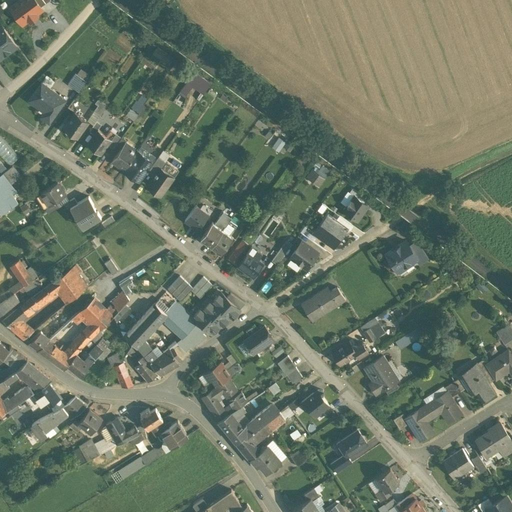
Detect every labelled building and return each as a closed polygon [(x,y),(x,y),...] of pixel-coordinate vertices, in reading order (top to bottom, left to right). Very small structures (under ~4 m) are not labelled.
[(34,0),(20,0),(11,7),(23,24),(29,19),(30,21),(38,16),(36,14),(42,10),(41,8),(34,0)] [(1,27),(0,28),(0,62),(18,49),(1,27)] [(76,73),(75,74),(86,82),(90,76),(81,68),(77,73),(76,73)] [(180,91),(186,96),(193,86),(204,93),(212,83),(195,70),(180,91)] [(75,74),(67,86),(77,93),(86,82),(75,74)] [(40,83),(26,101),(42,112),(39,116),(48,122),(64,101),(40,83)] [(102,101),(98,99),(95,103),(98,105),(94,110),(100,115),(107,105),(102,101)] [(144,106),(133,121),(137,124),(148,108),(144,106)] [(94,110),(87,120),(89,121),(93,125),(98,119),(100,115),(94,110)] [(87,120),(75,111),(63,127),(68,130),(67,131),(72,134),(73,134),(77,137),(89,121),(87,120)] [(98,119),(93,125),(90,130),(94,133),(98,129),(103,122),(98,119)] [(100,153),(107,144),(115,133),(110,129),(106,135),(98,129),(94,133),(87,143),(100,153)] [(121,137),(115,133),(107,144),(113,148),(116,145),(121,137)] [(0,156),(9,166),(19,156),(0,135),(0,156)] [(121,137),(116,145),(121,149),(124,145),(128,139),(123,135),(121,137)] [(288,140),(283,147),(291,153),(292,151),(297,154),(301,149),(288,140)] [(121,149),(112,161),(124,169),(137,151),(137,150),(135,153),(124,145),(121,149)] [(137,151),(124,169),(135,177),(144,164),(145,164),(149,159),(137,151)] [(158,156),(158,157),(150,168),(146,173),(152,177),(160,167),(161,167),(165,161),(158,156)] [(0,159),(0,174),(3,172),(8,168),(0,159)] [(144,164),(135,177),(140,181),(146,173),(150,168),(145,164),(144,164)] [(20,176),(12,165),(8,168),(3,172),(11,182),(20,176)] [(160,167),(152,177),(146,186),(154,191),(154,190),(160,194),(160,195),(161,196),(175,177),(161,167),(160,167)] [(324,177),(314,169),(307,177),(318,185),(324,177)] [(0,174),(0,212),(1,214),(12,207),(5,196),(11,192),(16,189),(11,182),(3,172),(0,174)] [(57,181),(41,192),(49,204),(56,200),(66,193),(57,181)] [(359,191),(353,187),(349,192),(354,195),(355,196),(359,191)] [(18,203),(11,192),(5,196),(12,207),(18,203)] [(77,202),(70,206),(81,223),(84,221),(87,225),(101,216),(98,210),(97,210),(93,204),(94,203),(89,195),(77,202)] [(354,195),(344,210),(357,220),(368,205),(355,196),(354,195)] [(67,208),(70,206),(77,202),(74,197),(64,203),(67,208)] [(267,197),(242,231),(248,235),(246,238),(252,243),(257,236),(257,234),(278,205),(267,197)] [(56,200),(49,204),(45,206),(49,212),(59,205),(56,200)] [(196,205),(185,220),(196,228),(198,230),(200,227),(209,214),(196,205)] [(215,224),(223,230),(231,218),(223,212),(215,224)] [(112,215),(102,222),(106,227),(115,220),(112,215)] [(336,220),(328,215),(315,233),(333,247),(347,228),(336,220)] [(354,226),(339,215),(336,220),(347,228),(350,231),(354,226)] [(215,224),(212,222),(200,238),(211,246),(223,230),(215,224)] [(196,228),(190,237),(195,240),(203,229),(200,227),(198,230),(196,228)] [(223,230),(211,246),(221,253),(232,237),(223,230)] [(247,250),(253,254),(257,248),(256,248),(264,237),(259,233),(257,236),(252,243),(251,245),(247,250)] [(243,239),(229,259),(237,264),(247,250),(251,245),(244,240),(243,239)] [(286,239),(280,249),(285,253),(292,244),(286,239)] [(302,241),(290,256),(306,268),(317,252),(302,241)] [(409,246),(406,241),(400,245),(400,244),(392,249),(392,250),(386,254),(390,261),(389,261),(388,265),(390,269),(394,269),(395,268),(397,271),(397,270),(397,269),(402,265),(404,267),(410,263),(410,262),(416,258),(417,258),(409,246)] [(427,258),(416,242),(409,246),(417,258),(416,258),(419,263),(427,258)] [(280,249),(271,260),(277,264),(285,253),(280,249)] [(247,250),(237,264),(253,275),(264,262),(253,254),(247,250)] [(104,261),(112,272),(118,268),(110,257),(104,261)] [(33,279),(27,270),(19,259),(11,264),(21,280),(24,285),(25,285),(34,280),(33,279)] [(81,270),(76,263),(71,267),(76,274),(81,270)] [(37,277),(31,267),(27,270),(33,279),(34,279),(37,277)] [(71,267),(53,280),(60,288),(69,300),(86,287),(76,274),(71,267)] [(180,275),(168,288),(181,300),(191,289),(193,287),(180,275)] [(203,276),(193,287),(191,289),(200,297),(212,284),(203,276)] [(42,285),(37,277),(34,279),(37,284),(36,285),(38,288),(42,285)] [(34,280),(25,285),(24,285),(23,286),(26,291),(36,285),(37,284),(34,279),(33,279),(34,280)] [(21,280),(0,294),(0,301),(1,300),(2,300),(7,297),(11,294),(17,289),(23,286),(24,285),(21,280)] [(53,280),(27,299),(33,307),(60,288),(53,280)] [(23,286),(17,289),(21,294),(26,291),(23,286)] [(327,286),(301,303),(312,321),(339,304),(330,291),(327,286)] [(337,286),(330,291),(339,304),(346,299),(337,286)] [(124,290),(106,308),(113,315),(129,298),(124,290)] [(226,297),(221,292),(213,300),(212,301),(229,317),(231,318),(239,309),(226,297)] [(230,292),(226,297),(239,309),(245,303),(230,292)] [(15,298),(11,294),(7,297),(12,303),(17,300),(17,299),(18,298),(17,296),(15,298)] [(7,297),(2,300),(1,300),(0,301),(0,313),(8,308),(7,307),(12,303),(7,297)] [(94,297),(81,309),(93,322),(100,329),(113,315),(106,308),(94,297)] [(27,299),(21,305),(28,314),(34,309),(33,307),(27,299)] [(193,316),(175,299),(164,310),(167,312),(161,318),(182,338),(199,321),(193,316)] [(229,317),(212,301),(213,300),(211,299),(203,308),(220,324),(220,325),(221,326),(229,317)] [(116,320),(127,331),(137,321),(131,315),(140,305),(135,300),(116,320)] [(127,331),(126,332),(134,342),(137,345),(143,338),(161,318),(167,312),(164,310),(155,302),(137,321),(127,331)] [(28,314),(21,305),(19,307),(20,307),(27,316),(28,314)] [(220,324),(203,308),(202,306),(193,316),(199,321),(207,328),(212,333),(220,325),(220,324)] [(20,307),(3,320),(10,326),(20,319),(21,320),(27,316),(20,307)] [(81,309),(73,317),(77,322),(83,317),(90,325),(93,322),(81,309)] [(501,320),(504,325),(511,322),(507,316),(501,320)] [(375,317),(360,326),(370,341),(384,332),(375,317)] [(199,321),(182,338),(190,345),(207,328),(199,321)] [(90,325),(74,342),(81,348),(91,337),(96,333),(100,329),(93,322),(90,325)] [(511,338),(511,337),(504,325),(496,331),(504,343),(511,338)] [(250,336),(244,340),(253,352),(256,350),(271,340),(273,338),(265,326),(257,331),(250,336)] [(246,331),(250,336),(257,331),(252,326),(246,331)] [(412,329),(395,340),(400,348),(417,337),(412,329)] [(24,330),(19,334),(24,338),(29,333),(24,330)] [(41,331),(28,341),(38,349),(49,339),(41,331)] [(91,337),(95,341),(97,342),(101,338),(96,333),(91,337)] [(95,341),(91,337),(86,343),(90,347),(95,341)] [(109,343),(102,337),(101,338),(97,342),(98,344),(104,348),(106,346),(109,343)] [(190,345),(182,338),(181,337),(176,341),(185,350),(190,345)] [(143,338),(137,345),(138,346),(141,350),(148,344),(143,338)] [(9,348),(0,340),(0,358),(1,359),(12,346),(11,346),(9,348)] [(271,340),(256,350),(259,355),(274,345),(271,340)] [(349,340),(332,351),(340,364),(357,353),(354,347),(349,340)] [(363,341),(354,347),(357,353),(359,355),(368,349),(363,341)] [(74,342),(65,352),(72,358),(77,353),(81,348),(74,342)] [(134,342),(127,352),(133,355),(134,354),(134,353),(138,346),(137,345),(134,342)] [(104,348),(98,344),(84,359),(77,353),(72,358),(67,365),(80,375),(89,364),(98,355),(104,348)] [(148,344),(141,350),(144,354),(147,358),(155,352),(148,344)] [(65,352),(55,345),(47,355),(64,368),(67,365),(72,358),(65,352)] [(172,345),(169,346),(179,362),(181,360),(172,345)] [(272,352),(276,357),(284,351),(280,345),(272,352)] [(104,348),(98,355),(102,359),(110,349),(106,346),(104,348)] [(141,350),(138,346),(134,353),(134,354),(139,358),(144,354),(141,350)] [(158,355),(150,361),(151,362),(160,374),(179,363),(179,362),(169,346),(158,355)] [(511,354),(508,349),(486,363),(490,369),(495,378),(509,369),(511,374),(511,354)] [(17,350),(9,360),(14,366),(13,368),(15,370),(15,369),(16,369),(27,358),(17,350)] [(117,352),(107,357),(112,366),(114,365),(122,361),(119,356),(117,352)] [(155,352),(147,358),(150,361),(158,355),(155,352)] [(144,354),(139,358),(141,361),(139,363),(138,361),(136,362),(138,364),(135,366),(148,381),(157,374),(149,363),(151,362),(150,361),(147,358),(144,354)] [(384,355),(364,367),(373,380),(369,383),(376,394),(385,389),(396,382),(399,380),(398,379),(395,381),(390,373),(394,371),(384,355)] [(278,363),(282,368),(292,361),(288,356),(278,363)] [(52,378),(27,358),(16,369),(19,372),(29,380),(32,382),(38,387),(48,381),(52,378)] [(483,358),(476,363),(483,373),(490,369),(486,363),(483,358)] [(132,385),(123,361),(122,361),(114,365),(122,386),(132,385)] [(221,361),(204,373),(209,382),(213,379),(217,385),(241,367),(237,362),(227,369),(221,361)] [(292,361),(282,368),(287,375),(296,368),(292,361)] [(476,363),(463,371),(465,373),(460,376),(466,386),(470,393),(479,387),(485,398),(495,392),(483,373),(476,363)] [(6,365),(0,369),(0,376),(9,370),(6,365)] [(303,378),(296,368),(287,375),(294,384),(303,378)] [(15,370),(4,377),(7,382),(14,377),(19,372),(16,369),(15,369),(15,370)] [(460,376),(454,380),(460,390),(466,386),(460,376)] [(0,379),(0,391),(9,384),(7,382),(4,377),(0,379)] [(217,385),(202,396),(210,409),(220,403),(216,398),(224,393),(226,397),(237,389),(229,377),(217,385)] [(454,380),(444,386),(447,390),(451,396),(460,390),(454,380)] [(38,387),(33,391),(35,394),(41,402),(46,399),(56,392),(48,381),(38,387)] [(29,385),(19,394),(22,399),(33,391),(38,387),(32,382),(29,385)] [(396,382),(385,389),(388,394),(399,387),(396,382)] [(29,385),(27,383),(9,397),(14,404),(16,403),(21,399),(22,399),(19,394),(29,385)] [(447,390),(444,386),(443,385),(423,398),(426,403),(447,390)] [(237,389),(226,397),(235,409),(242,404),(246,402),(243,398),(237,389)] [(243,398),(246,402),(259,393),(256,389),(243,398)] [(323,390),(317,389),(302,401),(309,411),(310,409),(315,416),(322,411),(329,405),(322,395),(323,390)] [(447,390),(426,403),(435,416),(441,411),(448,422),(462,413),(451,396),(447,390)] [(22,399),(21,399),(24,403),(27,400),(35,394),(33,391),(22,399)] [(46,399),(51,406),(54,412),(58,409),(65,404),(56,392),(46,399)] [(33,408),(41,402),(35,394),(27,400),(33,408)] [(8,395),(2,400),(9,408),(14,404),(9,397),(8,395)] [(65,404),(58,409),(54,412),(52,412),(58,420),(68,413),(71,418),(87,405),(75,396),(65,404)] [(0,414),(9,408),(2,400),(0,397),(0,414)] [(21,409),(16,403),(14,404),(9,408),(0,414),(5,420),(21,409)] [(220,403),(210,409),(218,420),(227,414),(220,403)] [(405,416),(404,417),(408,424),(419,441),(435,431),(429,420),(435,416),(426,403),(405,416)] [(218,420),(218,421),(226,431),(238,422),(234,416),(245,409),(242,404),(235,409),(227,414),(218,420)] [(238,422),(226,431),(235,442),(244,435),(246,437),(253,431),(264,423),(277,412),(271,404),(247,423),(242,427),(238,422)] [(329,405),(322,411),(325,416),(335,408),(331,404),(329,405)] [(51,406),(41,411),(34,415),(36,417),(38,416),(39,419),(52,412),(54,412),(51,406)] [(102,418),(89,407),(78,421),(91,432),(102,418)] [(156,408),(151,411),(149,408),(141,413),(143,416),(141,418),(145,424),(148,429),(163,419),(156,408)] [(277,412),(264,423),(269,430),(285,418),(279,411),(277,412)] [(39,419),(37,420),(45,430),(55,423),(58,420),(52,412),(39,419)] [(403,412),(393,419),(400,429),(408,424),(404,417),(405,416),(403,412)] [(135,426),(126,431),(118,416),(106,424),(112,434),(114,437),(118,444),(129,439),(139,433),(136,428),(135,426)] [(41,439),(48,434),(45,430),(37,420),(31,425),(41,439)] [(177,420),(161,431),(166,439),(162,442),(162,443),(167,450),(188,436),(177,420)] [(511,441),(500,422),(493,426),(494,428),(476,439),(477,441),(484,452),(486,455),(499,446),(504,454),(511,449),(511,441)] [(55,423),(45,430),(48,434),(50,437),(60,430),(55,423)] [(264,423),(253,431),(258,437),(259,438),(266,432),(269,430),(264,423)] [(143,426),(142,425),(136,428),(139,433),(141,432),(148,429),(145,424),(143,426)] [(291,431),(296,442),(304,438),(298,427),(291,431)] [(357,427),(337,440),(345,452),(347,455),(367,442),(357,427)] [(253,431),(246,437),(244,435),(235,442),(249,459),(259,450),(254,444),(255,443),(253,441),(258,437),(253,431)] [(139,433),(129,439),(133,444),(144,438),(141,432),(139,433)] [(104,451),(118,444),(114,437),(112,434),(98,441),(104,451)] [(98,441),(98,440),(94,442),(92,438),(79,445),(80,446),(87,459),(87,460),(104,451),(98,441)] [(273,440),(267,444),(281,461),(286,456),(273,440)] [(484,452),(477,441),(471,444),(478,455),(479,456),(484,452)] [(162,443),(148,452),(141,456),(145,464),(167,450),(162,443)] [(267,444),(251,458),(258,467),(261,464),(268,472),(281,461),(267,444)] [(80,463),(87,459),(80,446),(73,450),(80,463)] [(301,447),(290,455),(297,466),(309,458),(301,447)] [(462,448),(443,461),(454,478),(473,466),(462,448)] [(345,452),(331,462),(337,472),(352,462),(347,455),(345,452)] [(478,455),(471,459),(480,472),(487,468),(479,456),(478,455)] [(390,468),(376,477),(378,480),(383,488),(385,490),(387,489),(399,481),(390,468)] [(376,477),(363,486),(365,489),(370,486),(378,480),(376,477)] [(370,486),(375,493),(383,488),(378,480),(370,486)] [(314,487),(303,494),(307,500),(310,497),(312,500),(320,495),(314,487)] [(385,490),(383,488),(375,493),(380,501),(390,494),(387,489),(385,490)] [(235,511),(243,507),(231,490),(208,506),(206,507),(209,511),(221,511),(228,507),(231,511),(235,511)] [(412,493),(403,500),(406,504),(415,498),(412,493)] [(492,504),(486,508),(486,509),(488,511),(511,511),(508,505),(511,503),(506,495),(492,504)] [(320,511),(312,500),(310,497),(307,500),(293,509),(295,511),(320,511)] [(488,497),(477,504),(482,511),(486,509),(486,508),(492,504),(488,497)] [(188,508),(190,511),(199,511),(206,507),(208,506),(203,498),(188,508)] [(393,498),(384,504),(388,509),(396,502),(393,498)] [(403,500),(395,504),(400,511),(424,511),(415,498),(406,504),(403,500)] [(346,511),(340,502),(335,505),(339,511),(346,511)]
